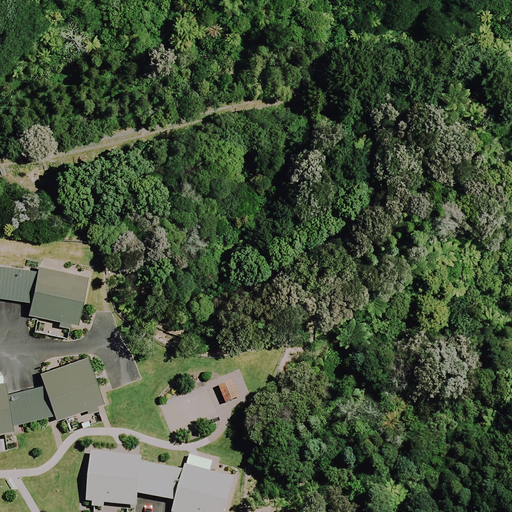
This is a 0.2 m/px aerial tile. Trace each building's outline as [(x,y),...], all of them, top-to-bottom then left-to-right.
[(68,331),(77,281),(31,273),(30,280),(0,276),(0,310),(22,313),(21,324),(68,331)] [(0,445),(5,444),(4,437),(47,428),(49,434),(96,417),(80,370),(35,385),(37,395),(0,404),(0,445)] [(232,378),(218,384),(226,405),(240,400),(232,378)] [(206,393),(162,413),(172,436),(217,416),(206,393)] [(220,511),(228,485),(183,473),(181,480),(138,470),(139,464),(89,459),(83,509),(110,511),(131,511),(133,504),(171,511),(170,511),(220,511)]
